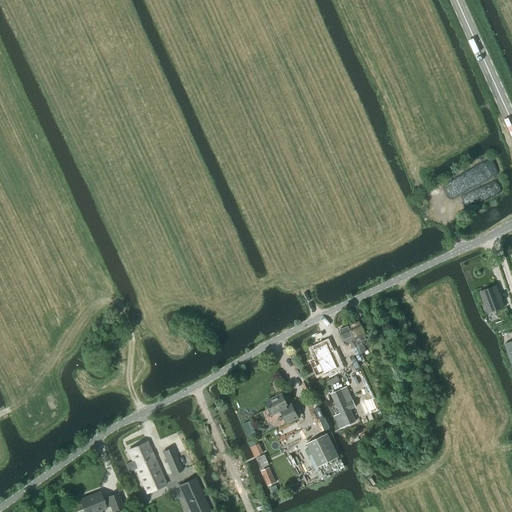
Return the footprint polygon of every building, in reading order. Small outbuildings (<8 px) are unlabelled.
[(488,314),(503,308),(495,287),(480,292),(488,314)] [(361,353),(366,351),(362,343),(368,341),(359,321),(348,326),(361,353)] [(506,321),(496,325),(498,332),(508,328),(506,321)] [(361,353),(348,326),(338,330),(345,346),(350,344),(358,361),(363,358),(361,353)] [(324,339),(311,345),(315,355),(307,358),(314,372),(337,361),(331,347),(329,348),(324,339)] [(341,389),(330,394),(339,414),(333,416),(339,429),(341,429),(351,424),(346,412),(350,410),(356,408),(353,401),(347,404),(341,389)] [(287,406),(281,394),(265,402),(272,416),(281,411),(287,425),(299,419),(292,404),(287,406)] [(318,467),(338,457),(327,434),(306,444),(318,467)] [(384,435),(377,438),(378,439),(380,444),(387,441),(384,435)] [(166,485),(149,441),(130,449),(134,462),(126,465),(129,472),(137,469),(146,493),(166,485)] [(172,475),(182,471),(172,448),(162,453),(172,475)] [(261,469),(268,465),(264,455),(257,458),(261,469)] [(269,467),(261,470),(268,486),(275,483),(269,467)] [(194,477),(180,484),(192,511),(210,511),(211,511),(194,477)] [(103,502),(99,493),(80,500),(84,511),(101,511),(101,510),(105,509),(105,508),(110,506),(112,511),(122,508),(117,494),(107,498),(108,500),(103,502)]
